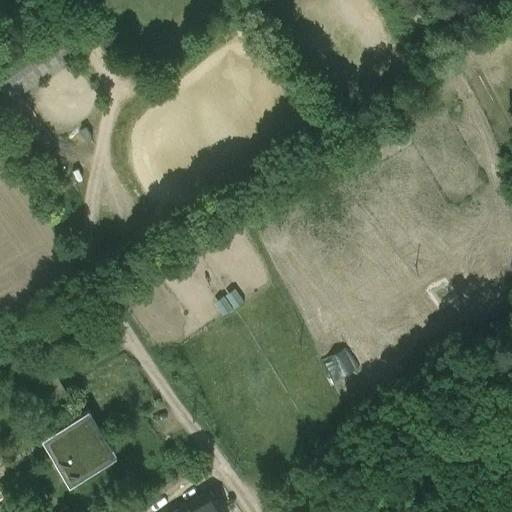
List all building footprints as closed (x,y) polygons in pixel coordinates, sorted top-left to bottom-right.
[(57,36),(0,75),(0,102),(11,118),(80,69),(57,36)] [(217,311),(225,325),(242,314),(233,300),(217,311)] [(84,335),(78,326),(74,329),(79,337),(84,335)] [(74,419),(59,393),(39,405),(54,430),(74,419)] [(88,431),(51,452),(72,489),(109,467),(88,431)] [(197,487),(180,497),(188,511),(195,511),(208,504),(197,487)]
